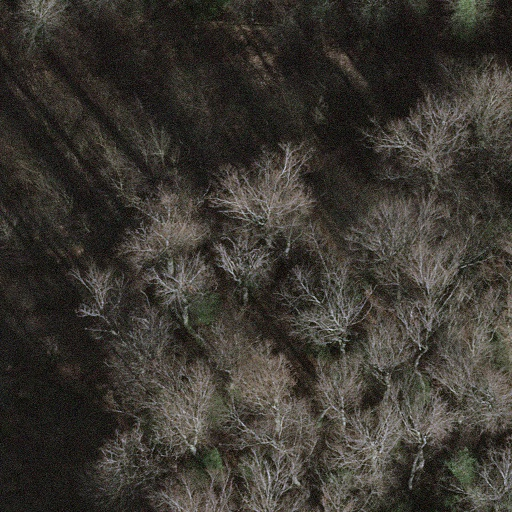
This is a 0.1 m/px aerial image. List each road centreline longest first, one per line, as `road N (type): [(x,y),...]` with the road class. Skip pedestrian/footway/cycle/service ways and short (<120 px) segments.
road 1 (track): [(511,122),(313,152),(229,214),(0,279)]
road 2 (track): [(511,65),(259,69),(137,101),(0,104)]
